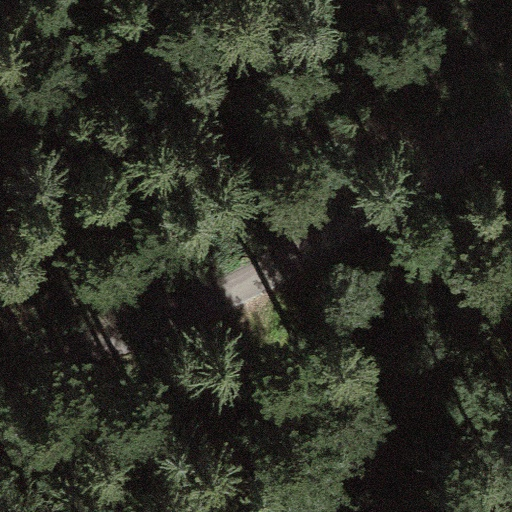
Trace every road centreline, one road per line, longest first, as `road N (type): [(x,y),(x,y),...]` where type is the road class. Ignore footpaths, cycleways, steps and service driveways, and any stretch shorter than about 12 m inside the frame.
road 1 (track): [(0,372),(149,317),(377,204)]
road 2 (track): [(377,204),(511,105)]
road 3 (track): [(511,179),(377,204)]
